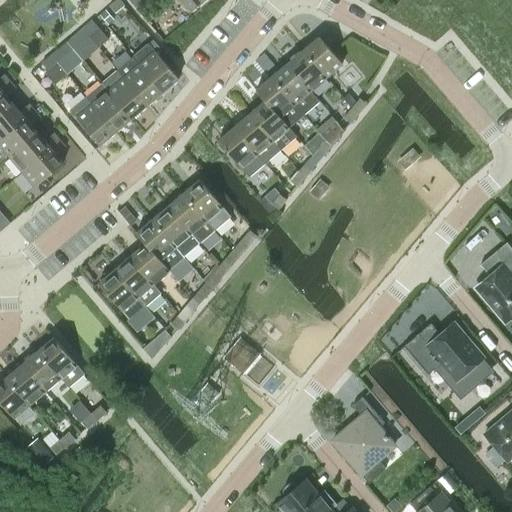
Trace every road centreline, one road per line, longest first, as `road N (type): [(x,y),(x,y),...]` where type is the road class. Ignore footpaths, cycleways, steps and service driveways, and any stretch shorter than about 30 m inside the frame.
road 1 (residential): [(10,275),(117,181),(278,0)]
road 2 (residential): [(511,156),(398,42),(319,0)]
road 3 (residential): [(422,256),(293,415)]
road 4 (residential): [(511,357),(422,256)]
road 5 (residential): [(511,156),(422,256)]
road 6 (residential): [(293,415),(213,511)]
road 7 (residential): [(372,511),(293,415)]
